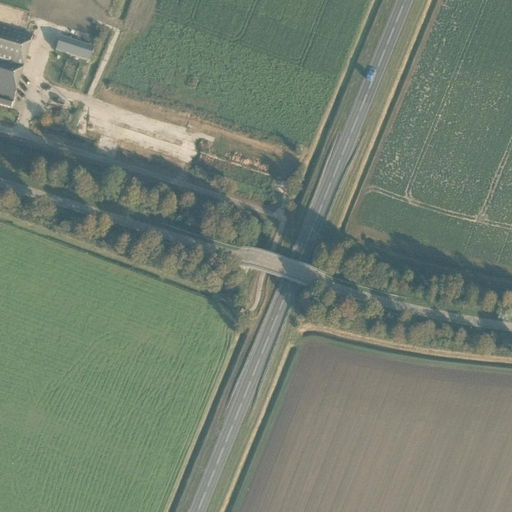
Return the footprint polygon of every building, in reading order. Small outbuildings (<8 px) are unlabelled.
[(37,0),(35,10),(84,22),(89,0),(37,0)] [(0,98),(13,102),(32,37),(0,27),(0,98)] [(55,52),(90,63),(94,50),(59,38),(55,52)] [(0,106),(11,110),(13,103),(0,98),(0,106)] [(123,113),(122,122),(138,128),(144,129),(151,132),(157,132),(162,121),(143,114),(145,114),(139,112),(136,111),(131,109),(124,109),(123,113)] [(275,178),(271,191),(283,194),(286,180),(275,178)]
